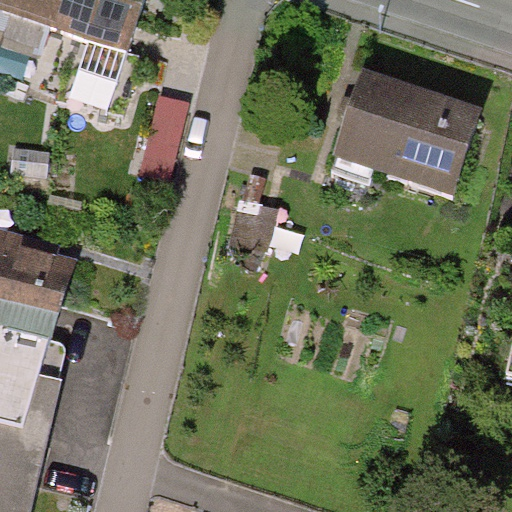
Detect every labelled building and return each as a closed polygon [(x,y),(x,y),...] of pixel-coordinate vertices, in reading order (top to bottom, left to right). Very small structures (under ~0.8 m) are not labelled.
[(133,0),(0,0),(0,43),(110,77),(133,0)] [(469,130),(351,93),(324,181),(442,218),(469,130)] [(181,183),(195,119),(163,112),(148,175),(181,183)] [(0,511),(28,511),(57,394),(45,387),(70,297),(0,277),(0,511)] [(511,299),(490,402),(511,406),(511,299)]
